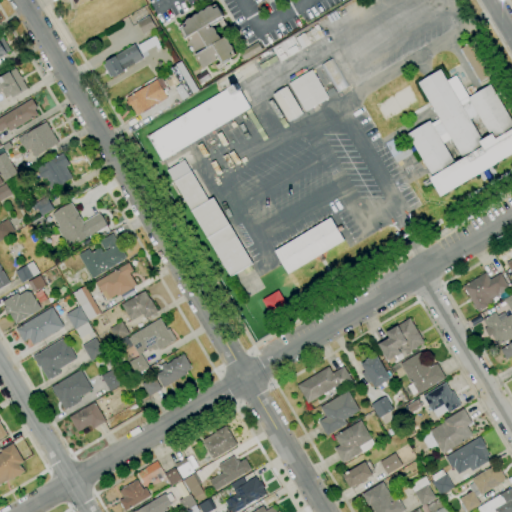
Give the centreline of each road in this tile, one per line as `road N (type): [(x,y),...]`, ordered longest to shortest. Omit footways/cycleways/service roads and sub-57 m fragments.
road 1 (residential): [(326,511),(24,0)]
road 2 (tertiary): [(25,511),(511,219)]
road 3 (tertiary): [(91,511),(0,358)]
road 4 (residential): [(511,426),(421,273)]
